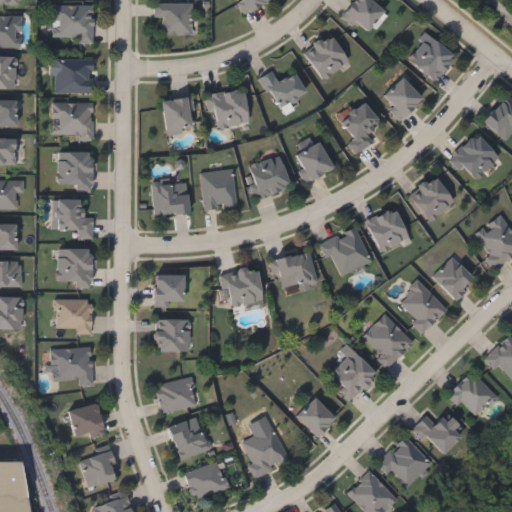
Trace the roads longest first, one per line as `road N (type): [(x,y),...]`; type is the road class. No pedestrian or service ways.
road 1 (residential): [(126,0),(128,382),(167,511)]
road 2 (residential): [(127,247),(215,244),(305,224),(425,147),(498,60)]
road 3 (residential): [(264,511),(350,459),(511,299)]
road 4 (residential): [(126,71),(182,71),(239,58),(315,0)]
